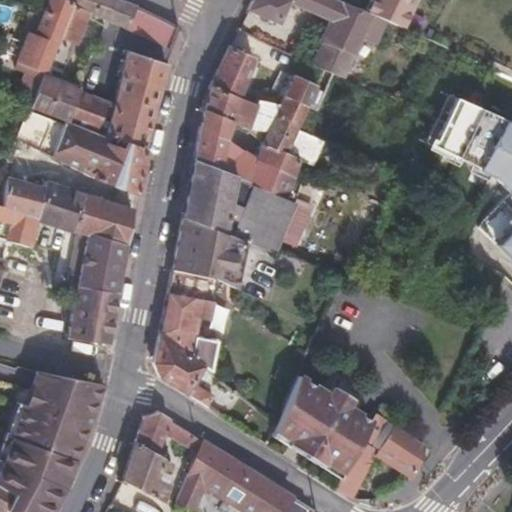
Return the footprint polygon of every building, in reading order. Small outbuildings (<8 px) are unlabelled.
[(71,0),(61,0),(61,2),(56,0),(47,0),(32,38),(25,35),(14,63),(18,65),(41,74),(56,36),(71,0)] [(134,7),(114,0),(71,0),(56,36),(74,43),(87,14),(125,30),(134,7)] [(377,17),(339,0),(254,0),(249,11),(277,25),(289,3),(331,22),(311,63),(344,76),(363,37),(376,43),(386,21),(377,17)] [(339,0),(377,17),(384,0),(339,0)] [(137,8),(134,7),(125,30),(170,49),(178,27),(137,8)] [(252,59),(229,48),(209,87),(236,100),(252,59)] [(158,87),(164,65),(127,53),(121,73),(158,87)] [(18,65),(12,78),(35,88),(39,77),(41,74),(18,65)] [(158,87),(121,73),(103,139),(119,145),(141,153),(158,87)] [(304,108),(315,84),(292,74),(282,97),(304,108)] [(39,77),(35,88),(27,108),(69,125),(78,94),(39,77)] [(236,100),(209,87),(208,89),(202,110),(229,123),(244,130),(248,122),(253,108),(236,100)] [(511,121),(501,115),(450,93),(427,142),(491,172),(511,191),(511,193),(481,227),(511,256),(511,121)] [(78,94),(69,125),(93,135),(104,105),(78,94)] [(255,103),(253,108),(248,122),(267,130),(261,143),(255,156),(253,162),(288,177),(293,157),(282,152),(304,108),(282,97),(279,103),(255,103)] [(229,123),(202,110),(193,159),(238,179),(243,167),(222,157),(224,142),(226,135),(229,123)] [(13,144),(134,196),(141,153),(119,145),(117,150),(24,114),(12,144),(13,144)] [(267,130),(248,122),(244,130),(261,143),(267,130)] [(243,167),(238,179),(244,181),(253,162),(255,156),(226,135),(224,142),(222,157),(243,167)] [(360,193),(374,162),(359,155),(346,187),(360,193)] [(238,179),(193,159),(187,195),(182,218),(244,243),(267,253),(285,204),(283,198),(244,181),(238,179)] [(283,198),(288,177),(253,162),(244,181),(283,198)] [(0,207),(37,221),(38,221),(42,190),(7,180),(0,207)] [(38,221),(72,233),(82,195),(44,182),(42,190),(38,221)] [(85,238),(125,246),(132,211),(82,195),(72,233),(77,235),(85,238)] [(308,244),(316,204),(293,199),(285,239),(308,244)] [(4,242),(11,244),(30,250),(38,221),(37,221),(0,207),(0,224),(2,225),(1,233),(6,234),(4,242)] [(182,218),(172,271),(211,278),(235,290),(244,243),(182,218)] [(69,284),(77,286),(85,238),(77,235),(69,284)] [(77,287),(117,295),(125,246),(85,238),(77,286),(77,287)] [(211,278),(172,271),(161,334),(200,365),(206,370),(211,374),(218,342),(195,337),(198,320),(202,321),(203,319),(207,319),(209,308),(205,307),(211,278)] [(68,338),(109,344),(117,295),(77,287),(68,338)] [(200,365),(161,334),(155,362),(160,377),(184,393),(200,365)] [(0,489),(11,496),(3,511),(4,511),(10,511),(19,494),(5,486),(14,466),(0,457),(0,410),(11,378),(15,367),(14,366),(0,360),(0,489)] [(200,365),(184,393),(190,397),(197,384),(206,370),(200,365)] [(59,378),(15,367),(11,378),(54,394),(59,378)] [(100,388),(59,378),(54,394),(92,410),(100,388)] [(343,475),(369,426),(347,413),(348,411),(326,397),(324,400),(292,379),(272,423),(269,430),(289,442),(286,449),(300,457),(301,456),(306,459),(305,460),(320,469),(325,464),(343,475)] [(197,384),(190,397),(206,407),(214,396),(197,384)] [(329,392),(326,397),(348,411),(350,404),(329,392)] [(192,475),(222,495),(241,461),(159,408),(144,412),(122,479),(163,502),(175,464),(160,454),(167,436),(200,458),(192,475)] [(51,511),(66,484),(64,481),(85,428),(60,417),(51,421),(38,459),(19,494),(10,511),(51,511)] [(335,489),(352,500),(370,464),(369,451),(369,450),(383,423),(374,418),(369,426),(343,475),(335,489)] [(369,450),(377,454),(390,427),(383,423),(369,450)] [(398,469),(408,475),(422,444),(390,427),(377,454),(399,466),(398,469)] [(248,511),(307,511),(312,506),(241,461),(222,495),(248,511)] [(11,496),(0,489),(0,511),(2,511),(3,511),(11,496)]
